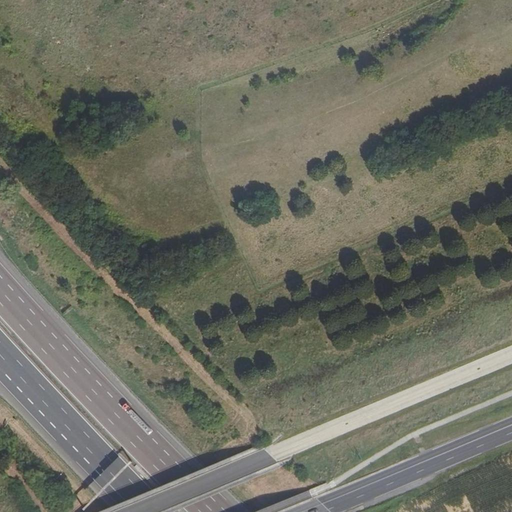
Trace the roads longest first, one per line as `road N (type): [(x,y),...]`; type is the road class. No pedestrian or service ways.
road 1 (motorway): [(213,511),(0,291)]
road 2 (secondary): [(511,429),(312,511)]
road 3 (motorway): [(0,350),(119,476)]
